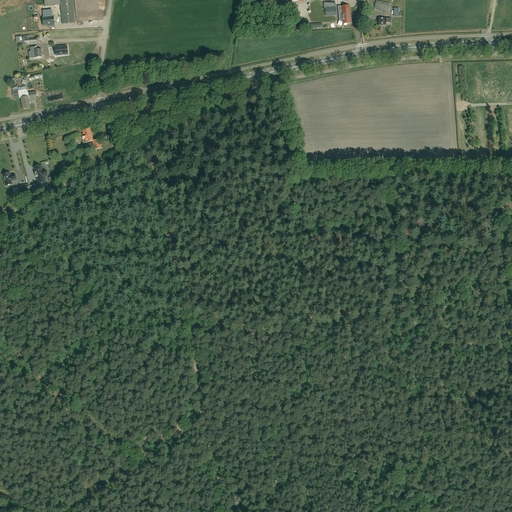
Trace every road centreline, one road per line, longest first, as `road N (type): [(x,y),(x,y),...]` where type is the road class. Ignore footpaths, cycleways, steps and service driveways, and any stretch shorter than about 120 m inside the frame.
road 1 (primary): [(0,129),(364,53)]
road 2 (unknown): [(183,303),(243,321),(338,313),(392,319),(408,309),(433,329),(511,349)]
road 3 (track): [(148,142),(13,209)]
road 4 (primary): [(364,53),(511,43)]
